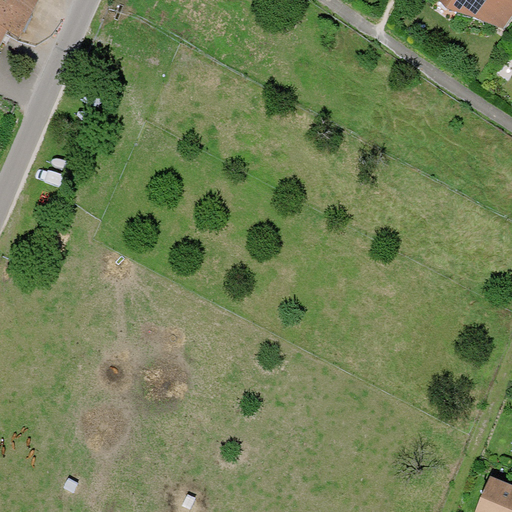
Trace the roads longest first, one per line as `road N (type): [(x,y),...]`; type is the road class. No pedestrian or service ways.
road 1 (unclassified): [(0,208),(89,0)]
road 2 (track): [(511,350),(445,511)]
